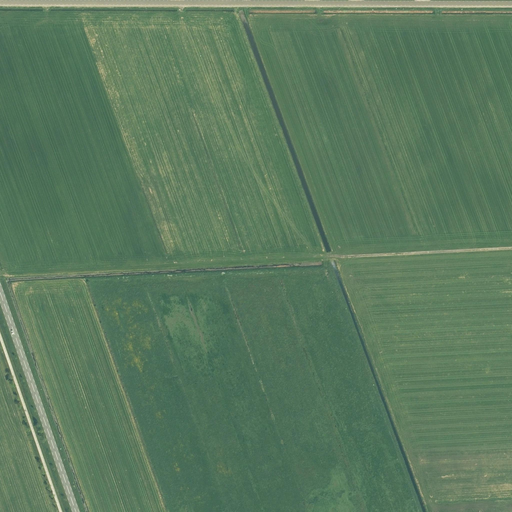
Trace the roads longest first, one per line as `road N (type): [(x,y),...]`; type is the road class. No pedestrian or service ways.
road 1 (tertiary): [(0,2),(511,3)]
road 2 (primary): [(75,511),(0,293)]
road 3 (track): [(511,248),(333,256)]
